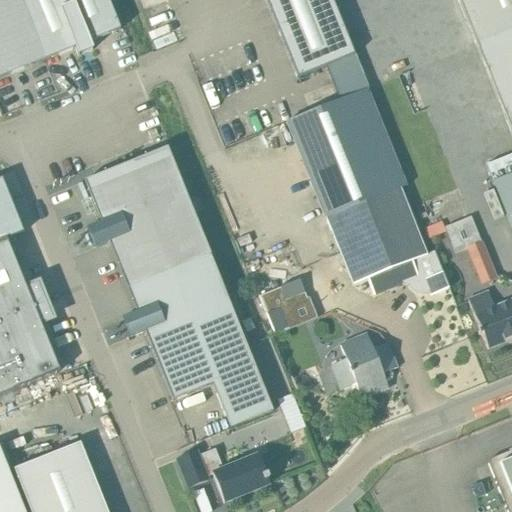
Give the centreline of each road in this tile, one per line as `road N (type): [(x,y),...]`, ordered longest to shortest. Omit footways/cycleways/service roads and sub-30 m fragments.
road 1 (residential): [(10,136),(161,511)]
road 2 (unclassified): [(304,511),(335,496),(382,443),(511,391)]
road 3 (residential): [(10,136),(124,91)]
